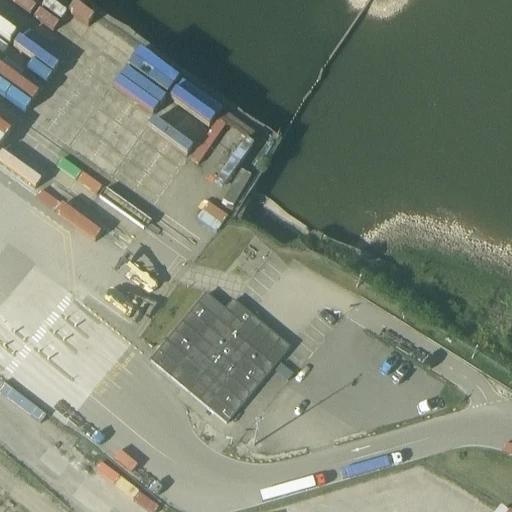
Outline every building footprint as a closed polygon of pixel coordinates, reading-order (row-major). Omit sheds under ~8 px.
[(32,30),(69,54),(82,34),(46,10),(32,30)] [(0,90),(29,107),(37,91),(0,70),(0,90)] [(226,110),(221,117),(254,145),(259,139),(226,110)] [(0,149),(12,134),(0,124),(0,149)] [(164,211),(205,230),(216,207),(175,188),(164,211)] [(126,218),(120,227),(159,250),(165,241),(126,218)] [(151,362),(226,424),(288,349),(233,303),(225,312),(205,296),(151,362)]
